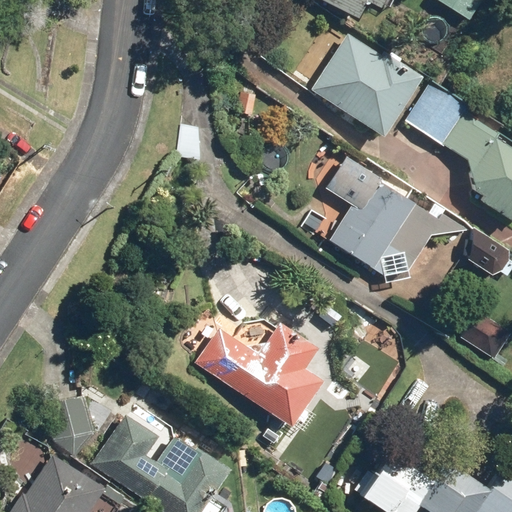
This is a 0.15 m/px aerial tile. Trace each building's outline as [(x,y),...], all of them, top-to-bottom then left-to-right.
[(332,0),(360,16),(369,0),(371,0),(378,4),(380,0),(332,0)] [(480,0),(442,0),(470,17),(480,0)] [(384,52),(346,30),(312,90),(385,132),(422,68),(387,47),(384,52)] [(511,134),(430,80),(405,118),(468,160),(478,195),(511,217),(511,134)] [(431,231),(464,225),(349,150),(326,186),(352,204),(330,238),(386,275),(408,269),(431,231)] [(509,247),(476,226),(461,250),(494,271),(509,247)] [(317,342),(281,319),(261,350),(220,323),(194,361),(291,425),(323,377),(303,363),(317,342)] [(43,403),(51,438),(70,451),(76,450),(92,427),(84,394),(43,403)] [(159,432),(125,411),(91,465),(168,511),(197,511),(230,459),(178,427),(157,460),(146,453),(159,432)] [(84,511),(105,480),(47,443),(2,511),(84,511)] [(511,511),(511,468),(501,461),(487,482),(447,456),(434,475),(392,448),(362,494),(389,511),(469,511),(474,506),(482,511),(511,511)]
